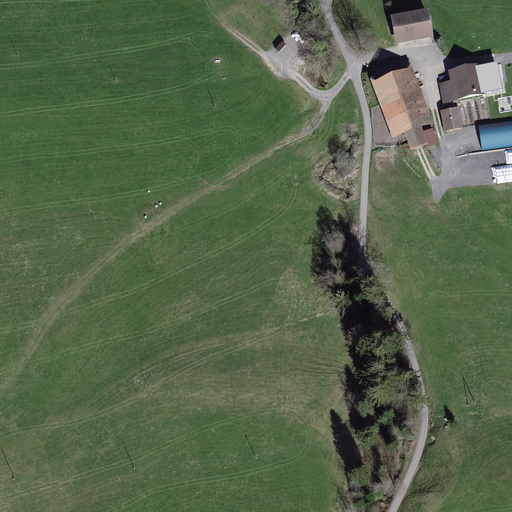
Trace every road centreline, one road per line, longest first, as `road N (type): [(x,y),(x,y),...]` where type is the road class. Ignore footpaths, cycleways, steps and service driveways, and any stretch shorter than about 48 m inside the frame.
road 1 (unclassified): [(393,511),(421,445),(425,411),(406,339),(362,254),(366,106),(323,0)]
road 2 (track): [(0,390),(111,250),(309,130),(353,69)]
